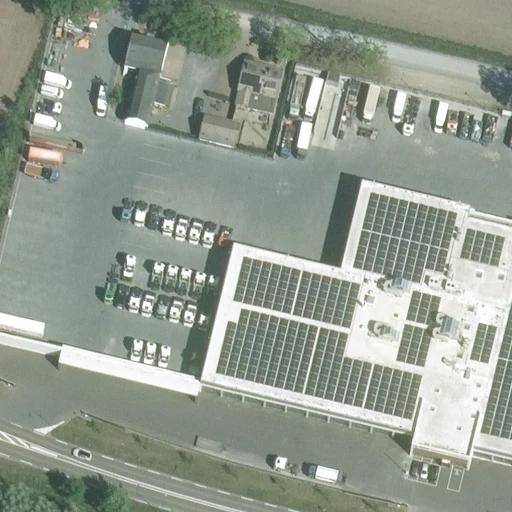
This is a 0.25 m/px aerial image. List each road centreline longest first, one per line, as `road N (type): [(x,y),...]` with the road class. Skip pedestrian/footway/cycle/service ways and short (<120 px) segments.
road 1 (unclassified): [(259,23),(511,83)]
road 2 (secondary): [(241,511),(0,438)]
